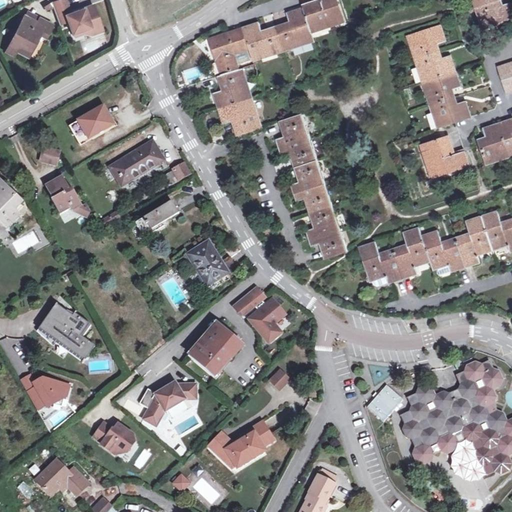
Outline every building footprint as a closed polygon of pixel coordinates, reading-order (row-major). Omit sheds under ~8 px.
[(82,31),(83,34),(90,36),(91,31),(101,27),(93,6),(70,14),(65,0),(62,0),(52,4),(53,8),(59,25),(68,22),(72,34),(82,31)] [(236,121),(241,136),(263,128),(260,121),(257,122),(242,78),(245,77),(243,69),(240,70),(234,55),(250,50),(253,59),(276,51),(277,54),(282,52),(291,50),(290,47),(312,39),(309,31),(328,24),(329,27),(343,22),(336,0),(321,0),(322,3),(302,9),(287,14),(289,22),(291,26),(275,31),(263,35),(261,31),(259,23),(243,29),(244,32),(211,43),(221,76),(226,90),(222,92),(214,94),(224,125),(232,122),(236,121)] [(322,3),(321,0),(315,0),(301,5),(302,9),(322,3)] [(472,0),(477,14),(480,13),(485,28),(511,19),(511,7),(510,3),(503,5),(499,7),(496,0),(472,0)] [(44,27),(40,35),(46,38),(52,25),(26,12),(24,17),(44,27)] [(44,27),(24,17),(8,48),(17,52),(28,58),(40,35),(44,27)] [(291,26),(289,22),(261,31),(263,35),(275,31),(291,26)] [(434,45),(438,44),(446,42),(440,26),(410,35),(415,52),(412,53),(417,67),(420,66),(430,97),(427,98),(431,113),(428,114),(432,128),(440,126),(440,127),(471,117),(466,102),(458,104),(454,106),(449,91),(453,90),(461,87),(451,56),(443,58),(439,60),(434,45)] [(91,31),(90,36),(102,31),(101,27),(91,31)] [(443,58),(438,44),(434,45),(439,60),(443,58)] [(17,52),(8,48),(6,52),(15,56),(17,52)] [(506,94),(511,92),(511,62),(497,67),(506,94)] [(226,90),(221,76),(217,77),(222,92),(226,90)] [(454,106),(458,104),(453,90),(449,91),(454,106)] [(104,107),(69,126),(79,144),(114,125),(104,107)] [(302,115),(282,122),(287,137),(284,138),(276,140),(281,156),(289,154),(293,152),(302,182),(298,183),(291,185),(297,202),(304,200),(308,198),(318,228),(314,229),(307,232),(312,247),(319,244),(322,243),(327,258),(347,252),(302,115)] [(487,142),(480,144),(487,165),(493,163),(492,160),(511,153),(511,119),(483,129),(485,137),(487,142)] [(236,121),(232,122),(237,137),(241,136),(236,121)] [(287,137),(282,122),(279,123),(284,138),(287,137)] [(447,137),(424,145),(431,163),(427,164),(431,178),(469,166),(464,152),(453,155),(447,137)] [(120,177),(125,185),(164,161),(153,142),(110,168),(116,179),(120,177)] [(42,148),(39,161),(56,164),(59,151),(42,148)] [(293,152),(289,154),(298,183),(302,182),(293,152)] [(183,165),(173,171),(179,180),(189,174),(183,165)] [(73,211),(82,206),(72,188),(70,189),(63,176),(45,186),(52,199),(51,199),(60,215),(71,208),(73,211)] [(120,177),(116,179),(121,187),(125,185),(120,177)] [(13,211),(21,203),(6,188),(4,190),(0,186),(0,214),(10,225),(18,216),(16,215),(13,211)] [(308,198),(304,200),(314,229),(318,228),(308,198)] [(144,239),(165,227),(163,224),(179,214),(172,201),(135,223),(144,239)] [(13,211),(16,215),(24,206),(21,203),(13,211)] [(82,206),(73,211),(90,217),(92,211),(88,205),(83,207),(82,206)] [(511,221),(502,225),(497,211),(466,222),(470,236),(443,245),(438,231),(422,236),(419,228),(403,234),(408,248),(380,257),(375,243),(359,248),(369,279),(385,274),(388,284),(418,275),(416,268),(415,264),(430,259),(431,263),(433,268),(447,263),(450,272),(451,273),(481,263),(479,257),(477,253),(507,243),(508,247),(510,253),(511,252),(511,221)] [(0,219),(7,227),(10,225),(0,214),(0,219)] [(228,273),(222,265),(208,242),(188,254),(207,286),(228,273)] [(322,243),(319,244),(324,259),(327,258),(322,243)] [(477,253),(479,257),(508,247),(507,243),(477,253)] [(222,265),(228,273),(236,268),(231,259),(222,265)] [(415,264),(416,268),(431,263),(430,259),(415,264)] [(447,263),(433,268),(434,273),(442,276),(450,272),(447,263)] [(385,274),(369,279),(371,284),(379,287),(388,284),(385,274)] [(258,331),(269,344),(280,335),(272,326),(284,317),(273,303),(266,309),(261,303),(265,300),(256,289),(246,298),(255,308),(259,314),(250,321),(258,331)] [(246,298),(233,308),(238,314),(240,312),(244,317),(255,308),(246,298)] [(56,305),(47,317),(64,329),(55,341),(84,361),(94,347),(81,337),(89,325),(74,315),(72,317),(56,305)] [(38,330),(55,341),(64,329),(47,317),(38,330)] [(226,360),(236,347),(227,339),(230,337),(216,325),(190,356),(204,368),(206,366),(218,376),(229,363),(226,360)] [(240,350),(236,347),(226,360),(229,363),(240,350)] [(458,446),(465,442),(471,445),(475,452),(472,459),(476,467),(482,470),(486,477),(493,474),(498,476),(508,471),(510,466),(506,458),(511,454),(511,440),(511,439),(511,418),(505,421),(503,415),(497,412),(493,404),(496,398),(492,389),(500,386),(502,380),(498,372),(492,369),(484,373),(481,365),(476,363),(467,366),(465,372),(456,375),(460,384),(457,391),(449,394),(444,392),(436,395),(432,388),(426,386),(417,389),(414,395),(407,399),(411,406),(409,413),(400,416),(404,424),(401,430),(405,438),(411,441),(415,449),(412,455),(416,463),(422,465),(430,462),(432,456),(440,452),(446,454),(455,450),(458,446)] [(216,379),(218,376),(206,366),(204,368),(216,379)] [(281,372),(270,382),(279,391),(290,381),(281,372)] [(35,388),(27,393),(37,410),(46,405),(47,407),(52,405),(64,398),(66,397),(69,386),(56,382),(55,385),(52,384),(53,381),(42,379),(33,384),(35,388)] [(162,419),(165,413),(186,400),(197,400),(196,385),(177,386),(175,383),(155,395),(155,394),(148,390),(140,405),(150,410),(148,413),(162,419)] [(64,398),(52,405),(62,407),(64,398)] [(158,427),(162,419),(148,413),(144,421),(158,427)] [(240,437),(242,441),(233,446),(230,443),(221,434),(208,447),(217,456),(226,452),(237,470),(265,452),(263,448),(274,442),(262,423),(240,437)] [(114,431),(104,424),(94,438),(102,444),(101,446),(115,455),(122,454),(128,445),(131,447),(134,443),(133,436),(118,425),(114,431)] [(240,437),(230,443),(233,446),(242,441),(240,437)] [(127,454),(131,447),(128,445),(122,454),(127,454)] [(226,452),(217,456),(231,470),(237,470),(226,452)] [(64,483),(68,488),(77,496),(89,484),(74,469),(69,473),(57,461),(37,481),(51,496),(60,487),(64,483)] [(321,471),(317,477),(335,486),(338,480),(321,471)] [(181,477),(173,485),(181,492),(189,484),(181,477)] [(335,486),(317,477),(305,500),(307,501),(301,511),(324,511),(326,508),(322,506),(324,501),(326,502),(335,486)] [(64,483),(60,487),(64,492),(68,488),(64,483)] [(72,503),(77,498),(68,490),(64,495),(72,503)] [(107,511),(112,508),(103,500),(93,510),(95,511),(107,511)]
